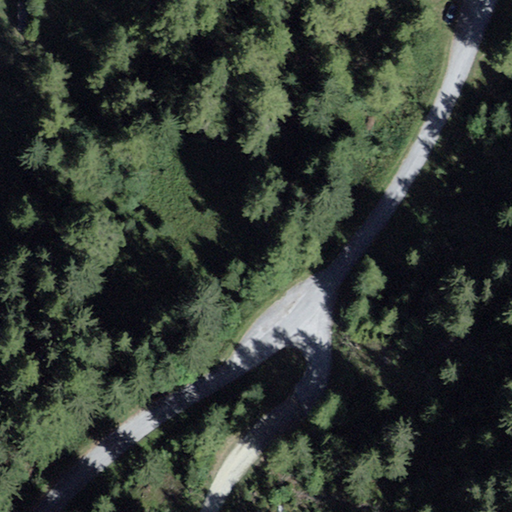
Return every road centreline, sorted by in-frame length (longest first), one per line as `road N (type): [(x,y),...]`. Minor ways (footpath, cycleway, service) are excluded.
road 1 (unclassified): [(490,0),(398,185),(310,307),(43,511)]
road 2 (track): [(211,511),(253,440),(308,391),(318,356),(310,307)]
